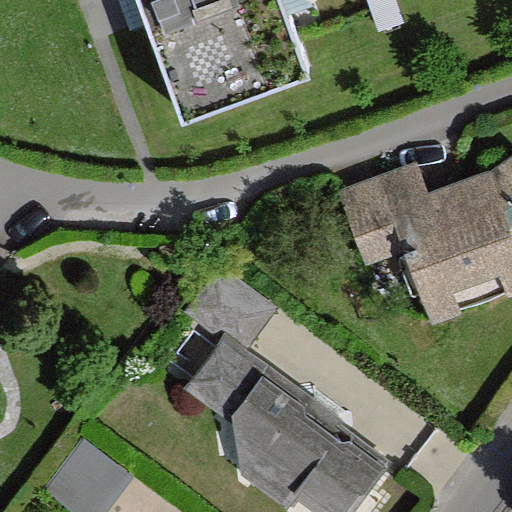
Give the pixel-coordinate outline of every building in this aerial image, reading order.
[(300,35),(287,0),(145,0),(186,109),(311,64),(300,35)] [(402,15),(396,0),(372,0),(382,23),(402,15)] [(511,267),(511,174),(404,215),(439,309),(495,288),(511,267)] [(399,230),(378,177),(345,191),(366,243),(399,230)] [(224,266),(192,307),(239,343),(270,302),(224,266)] [(203,381),(236,406),(261,373),(228,347),(203,381)] [(304,399),(264,369),(261,373),(236,406),(244,412),(251,472),(263,472),(295,495),(302,484),(334,506),(356,477),(364,482),(383,458),(341,426),(342,413),(316,395),(304,399)] [(85,433),(45,486),(79,511),(103,511),(135,471),(85,433)]
